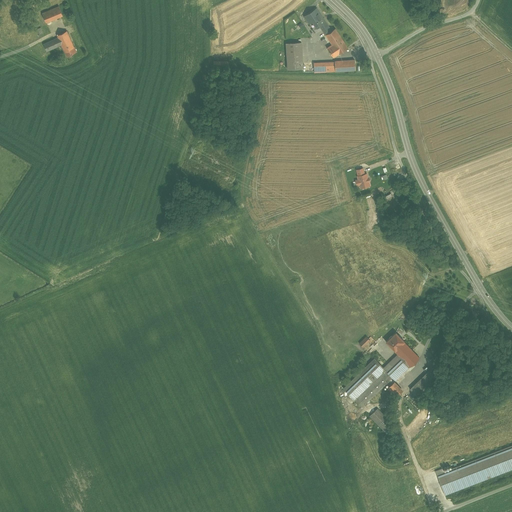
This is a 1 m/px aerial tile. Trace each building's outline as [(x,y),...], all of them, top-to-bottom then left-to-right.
[(59,6),(42,13),(46,22),(63,16),(59,6)] [(316,9),(305,16),(308,21),(310,19),(316,28),(320,26),(325,22),(323,19),(322,18),(320,16),(320,14),(320,13),(318,13),(316,9)] [(328,26),(325,22),(320,26),(326,35),(335,28),(336,29),(336,28),(332,31),(328,25),(328,26)] [(335,28),(326,35),(332,44),(327,47),(334,57),(348,48),(336,29),(335,28)] [(66,31),(57,35),(58,37),(61,44),(70,40),(66,31)] [(58,37),(43,44),(46,51),(61,45),(61,44),(58,37)] [(70,40),(61,44),(61,45),(66,56),(76,52),(74,47),(73,47),(70,40)] [(312,68),(311,42),(286,44),(288,69),(312,68)] [(314,72),(335,71),(355,70),(355,60),(335,61),(335,64),(314,65),(314,72)] [(358,176),(359,179),(356,180),(357,185),(360,184),(361,187),(370,185),(369,181),(370,181),(369,177),(368,177),(367,173),(364,174),(358,176)] [(396,332),(386,341),(395,350),(404,341),(405,341),(396,332)] [(367,336),(360,343),(363,347),(370,340),(367,336)] [(404,341),(395,350),(398,353),(410,366),(419,357),(404,341)] [(383,368),(386,370),(355,400),(362,407),(393,377),(395,380),(410,366),(398,353),(383,368)] [(375,359),(344,388),(355,400),(386,370),(383,368),(375,359)] [(438,362),(410,389),(418,397),(446,370),(438,362)] [(401,393),(392,384),(388,388),(397,397),(401,393)] [(395,426),(377,408),(370,415),(387,433),(395,426)] [(428,410),(420,416),(427,424),(435,418),(428,410)] [(511,445),(437,473),(445,495),(511,471),(511,445)]
